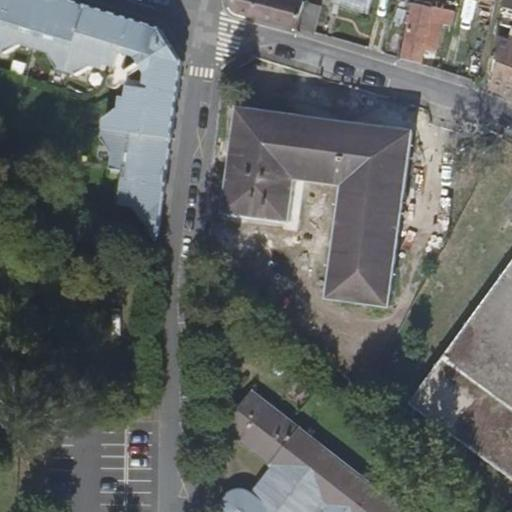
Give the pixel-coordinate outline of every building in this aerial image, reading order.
[(136,210),(160,245),(182,64),(160,31),(58,0),(0,0),(0,54),(6,57),(21,47),(51,56),(59,72),(77,78),(93,70),(105,73),(107,67),(117,70),(123,57),(138,61),(148,76),(145,91),(129,89),(128,100),(122,99),(121,112),(106,121),(103,142),(114,154),(113,172),(124,173),(120,207),(136,210)] [(299,31),(307,4),(290,0),(232,0),(237,15),(299,31)] [(414,0),(413,5),(432,10),(434,0),(414,0)] [(511,31),(511,0),(507,0),(502,25),(502,28),(511,31)] [(299,31),(316,36),(321,8),(307,4),(299,31)] [(400,59),(420,65),(424,50),(430,51),(433,40),(426,38),(432,10),(413,5),(400,59)] [(491,90),(511,98),(511,31),(502,28),(499,40),(493,59),(501,62),(491,90)] [(391,308),(413,135),(240,112),(226,214),(291,223),(296,182),(344,187),(330,300),(391,308)] [(511,267),(411,407),(511,479),(511,267)] [(405,511),(251,392),(223,429),(273,468),(252,493),(242,490),(231,494),(223,501),(219,511),(405,511)] [(44,432),(62,430),(61,419),(44,421),(44,432)]
